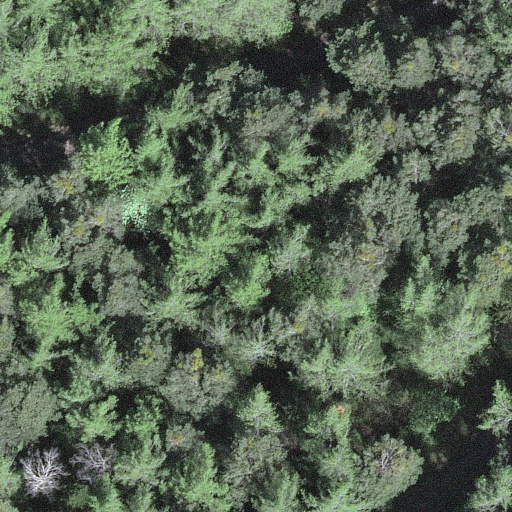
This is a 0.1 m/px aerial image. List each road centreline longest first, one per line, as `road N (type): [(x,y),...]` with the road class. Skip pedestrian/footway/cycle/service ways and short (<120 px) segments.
road 1 (track): [(0,155),(159,109),(429,0)]
road 2 (track): [(511,422),(427,511)]
